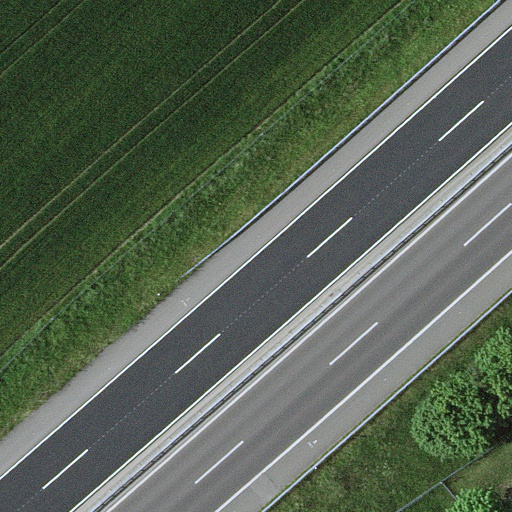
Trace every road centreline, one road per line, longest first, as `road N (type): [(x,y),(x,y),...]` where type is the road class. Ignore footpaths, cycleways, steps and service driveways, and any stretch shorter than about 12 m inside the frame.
road 1 (motorway): [(511,74),(16,511)]
road 2 (motorway): [(161,511),(511,202)]
